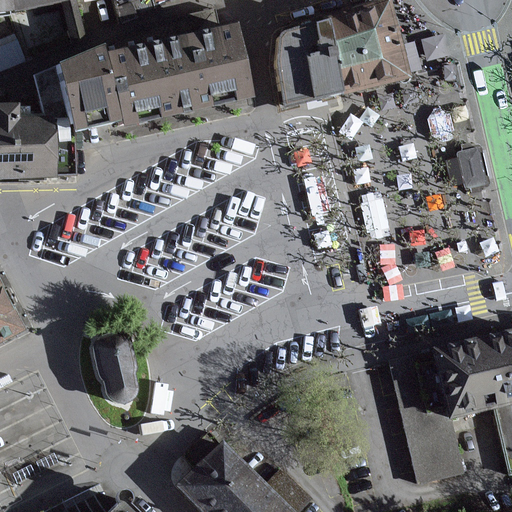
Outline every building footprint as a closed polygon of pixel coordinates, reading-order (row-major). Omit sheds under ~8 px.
[(324,15),(326,25),(342,98),(405,84),(403,75),(396,41),(388,2),(324,15)] [(267,37),(283,110),(342,98),(326,25),(289,33),(267,37)] [(233,28),(110,56),(125,120),(126,126),(149,121),(196,110),(249,98),(233,28)] [(0,36),(0,67),(27,57),(16,30),(0,36)] [(83,130),(125,120),(110,56),(107,43),(54,66),(66,120),(69,133),(73,132),(83,130)] [(73,132),(69,133),(66,120),(30,121),(19,122),(18,105),(0,105),(0,177),(30,177),(59,176),(74,175),(73,132)] [(476,149),(455,153),(464,190),(483,186),(476,149)] [(0,281),(0,339),(24,327),(0,281)] [(132,390),(131,385),(122,338),(118,335),(109,336),(102,336),(98,337),(93,340),(89,346),(89,353),(102,391),(105,397),(110,401),(116,402),(122,402),(128,399),(130,395),(132,390)] [(443,420),(449,419),(495,409),(511,405),(511,336),(429,355),(443,420)] [(429,355),(388,364),(416,487),(462,476),(449,419),(443,420),(429,355)] [(511,475),(511,405),(495,409),(509,477),(511,475)] [(286,511),(219,443),(172,489),(194,511),(286,511)] [(109,511),(129,511),(119,502),(109,511)]
